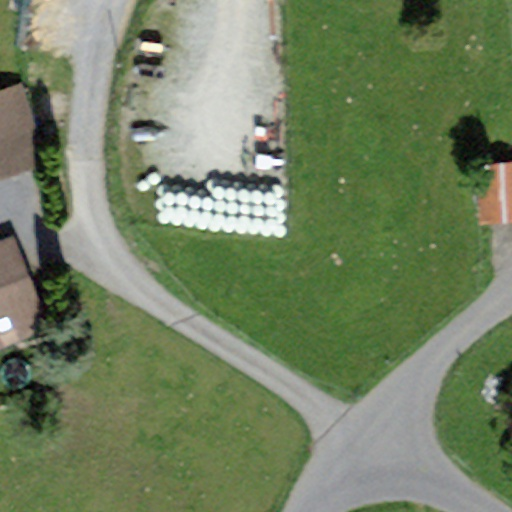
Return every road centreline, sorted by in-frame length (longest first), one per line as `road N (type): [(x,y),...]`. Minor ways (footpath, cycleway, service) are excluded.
road 1 (residential): [(375,424),(511,284)]
road 2 (residential): [(375,424),(506,511)]
